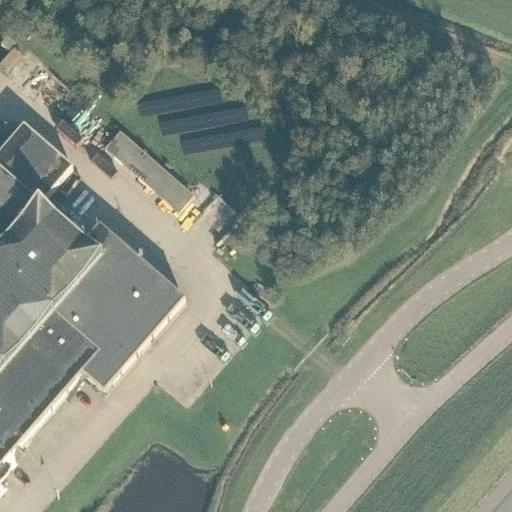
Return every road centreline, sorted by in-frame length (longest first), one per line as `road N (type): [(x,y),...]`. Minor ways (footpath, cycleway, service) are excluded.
road 1 (tertiary): [(358,371),(411,313),(511,243)]
road 2 (unclassified): [(337,511),(418,416),(358,371)]
road 3 (tertiary): [(256,511),(292,444),(358,371)]
